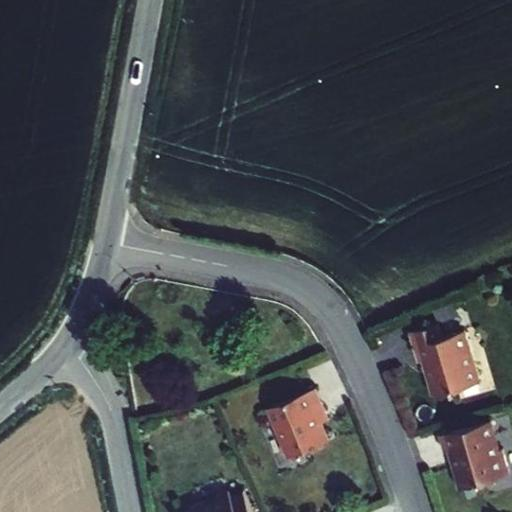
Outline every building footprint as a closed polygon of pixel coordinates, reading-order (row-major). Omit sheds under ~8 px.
[(434,358),(444,388),(486,375),(472,331),(453,337),(449,325),(419,334),(427,360),(434,358)] [(333,416),(322,393),(278,414),(301,462),(338,444),(331,430),(326,419),(333,416)] [(338,427),(333,416),(326,419),(331,430),(338,427)] [(444,441),(453,466),(458,464),(468,493),(511,478),(511,466),(507,451),(500,454),(491,425),(444,441)] [(241,488),(194,509),(195,511),(269,511),(258,488),(244,495),(241,488)]
